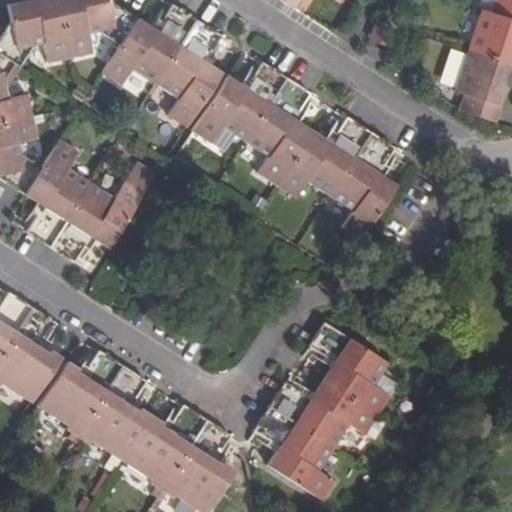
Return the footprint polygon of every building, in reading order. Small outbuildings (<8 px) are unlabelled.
[(107,250),(142,195),(123,183),(113,199),(66,170),(76,154),(58,141),(40,169),(19,156),(16,145),(35,141),(25,96),(6,100),(4,89),(30,48),(42,45),(46,64),(92,55),(88,35),(98,33),(119,46),(100,75),(119,86),(130,70),(176,100),(166,116),(184,129),(220,74),(204,63),(220,38),(170,6),(153,31),(109,2),(108,0),(35,0),(9,6),(7,6),(9,22),(0,36),(0,180),(40,207),(24,232),(73,265),(90,239),(107,250)] [(283,0),(282,2),(295,11),(301,0),(283,0)] [(480,12),(467,52),(508,66),(511,53),(511,5),(496,0),(495,0),(490,15),(480,12)] [(371,41),(389,47),(395,29),(377,22),(371,41)] [(457,112),(494,125),(507,88),(500,86),(508,66),(467,52),(452,94),(462,97),(457,112)] [(340,229),(360,242),(396,186),(379,175),(395,150),(345,118),(328,144),(294,120),(309,95),(260,64),(244,88),(226,77),(191,132),(210,145),(221,129),(266,158),(256,175),(294,199),(305,183),(351,213),(340,229)] [(0,383),(31,403),(58,361),(40,348),(56,325),(6,293),(0,301),(0,383)] [(267,466),(321,501),(334,482),(318,471),(347,426),(364,436),(365,434),(375,418),(388,397),(372,386),(378,376),(386,364),(323,322),(307,347),(333,364),(311,399),(284,381),(253,431),(279,448),(267,466)] [(36,407),(198,511),(207,511),(232,473),(215,462),(231,437),(182,406),(165,430),(130,408),(146,383),(97,351),(80,376),(63,364),(36,407)] [(388,397),(395,387),(378,376),(372,386),(388,397)] [(375,440),(385,424),(375,418),(365,434),(375,440)]
